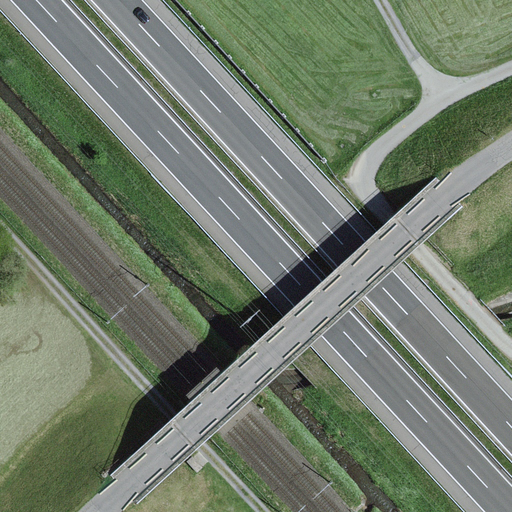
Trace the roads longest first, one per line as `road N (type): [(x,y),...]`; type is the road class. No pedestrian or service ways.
road 1 (motorway): [(35,0),(508,511)]
road 2 (motorway): [(511,428),(114,0)]
road 3 (track): [(100,511),(440,195),(511,147)]
road 4 (track): [(511,70),(446,93),(368,160),(365,190),(511,348)]
road 5 (track): [(263,511),(0,227)]
